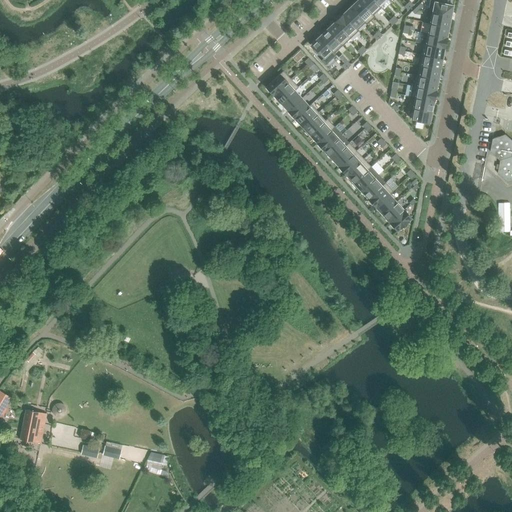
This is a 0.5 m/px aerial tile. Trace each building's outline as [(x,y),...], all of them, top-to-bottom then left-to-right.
[(357,0),(354,3),(350,7),(365,23),(366,25),(367,24),(374,17),(375,17),(371,13),(371,14),(358,0),(357,0)] [(373,0),(358,0),(371,14),(371,13),(379,6),(373,0)] [(432,12),(432,13),(451,16),(453,5),(452,5),(451,5),(448,4),(447,4),(447,2),(441,1),(441,2),(440,3),(434,2),(432,12)] [(350,7),(342,14),(357,30),(360,28),(363,25),(365,23),(350,7)] [(425,22),(425,23),(430,24),(430,23),(449,27),(451,16),(432,13),(432,12),(427,11),(427,12),(425,22)] [(342,14),(334,22),(350,38),(357,32),(358,31),(357,30),(342,14)] [(334,22),(326,29),(342,46),(350,38),(334,22)] [(430,24),(428,34),(447,38),(449,27),(430,23),(430,24)] [(326,29),(319,37),(332,51),(333,52),(334,53),(342,46),(326,29)] [(426,44),(444,48),(447,38),(428,34),(426,43),(426,44)] [(319,37),(310,44),(315,49),(314,50),(318,55),(319,54),(320,54),(324,58),(331,51),(332,51),(319,37)] [(422,44),(420,54),(442,59),(444,48),(426,44),(423,43),(422,43),(422,44)] [(420,54),(418,65),(440,69),(442,59),(420,54)] [(416,75),(416,76),(438,80),(440,69),(418,65),(416,75)] [(270,83),(265,87),(273,95),(291,79),(283,71),(280,74),(275,78),(274,77),(269,81),(270,83)] [(415,75),(412,86),(436,91),(438,80),(416,76),(416,75),(415,75)] [(291,79),(273,95),(280,103),(295,90),(295,91),(298,87),(291,79)] [(412,86),(410,96),(434,101),(436,91),(412,86)] [(295,90),(280,103),(288,111),(302,98),(295,91),(295,90)] [(408,107),(413,108),(432,112),(434,101),(410,96),(408,107)] [(302,98),(288,111),(295,119),(309,106),(304,100),(302,98)] [(309,106),(295,119),(302,127),(318,113),(311,105),(311,104),(309,106)] [(411,115),(411,119),(416,120),(417,120),(417,122),(423,123),(423,122),(430,123),(432,112),(413,108),(411,115)] [(318,113),(302,127),(306,132),(305,133),(308,136),(309,135),(325,121),(325,120),(318,113)] [(325,121),(309,135),(315,141),(317,143),(335,127),(327,119),(327,118),(325,120),(325,121)] [(335,127),(317,143),(324,151),(342,135),(335,127)] [(511,139),(506,134),(493,139),(491,152),(501,161),(498,174),(508,182),(511,181),(511,139)] [(342,135),(324,151),(331,159),(349,143),(342,135)] [(349,143),(331,159),(339,167),(356,151),(349,143)] [(356,151),(339,167),(346,175),(364,159),(356,151)] [(364,159),(346,175),(353,183),(371,167),(366,161),(364,159)] [(10,173),(14,169),(10,164),(6,169),(10,173)] [(353,183),(352,184),(355,188),(357,187),(361,191),(378,175),(371,167),(353,183)] [(378,175),(361,191),(368,199),(386,183),(378,175)] [(386,183),(368,199),(375,207),(389,194),(390,194),(393,191),(386,183)] [(389,194),(375,207),(382,215),(397,202),(390,194),(389,194)] [(397,202),(382,215),(390,223),(404,210),(397,202)] [(404,210),(390,223),(397,231),(402,227),(404,229),(408,224),(407,223),(412,218),(404,210)] [(29,362),(36,355),(33,352),(26,360),(29,362)] [(0,391),(0,413),(10,397),(0,391)] [(40,443),(43,428),(42,428),(45,414),(46,414),(46,413),(26,410),(20,439),(40,443)] [(88,440),(90,431),(82,429),(80,438),(88,440)] [(97,457),(99,449),(89,447),(87,455),(97,457)] [(113,457),(114,449),(105,447),(103,454),(113,457)]
